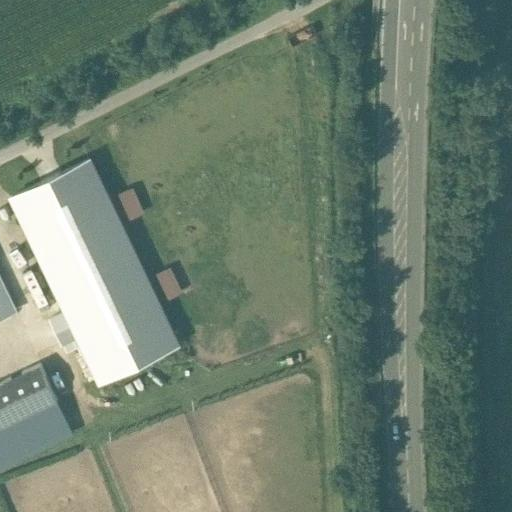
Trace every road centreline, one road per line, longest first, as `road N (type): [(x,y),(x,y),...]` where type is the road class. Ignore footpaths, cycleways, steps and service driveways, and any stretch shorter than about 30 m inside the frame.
road 1 (secondary): [(411,511),(401,245),(413,0)]
road 2 (unclassified): [(0,159),(324,0)]
